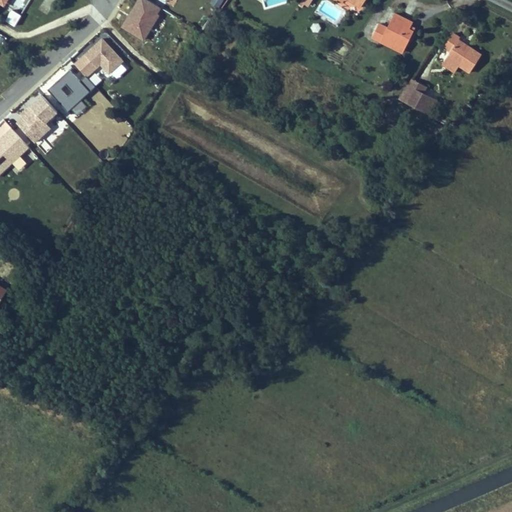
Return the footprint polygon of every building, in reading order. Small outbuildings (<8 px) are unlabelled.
[(0,0),(0,5),(5,8),(10,0),(0,0)] [(328,0),(329,0),(337,0),(352,9),(357,0),(328,0)] [(154,12),(135,1),(116,32),(138,45),(152,21),(150,19),(154,12)] [(12,8),(5,19),(14,25),(21,13),(12,8)] [(371,26),(365,39),(374,44),(376,40),(397,51),(407,34),(402,32),(405,27),(406,25),(388,16),(380,31),(371,26)] [(443,35),(435,49),(442,54),(438,60),(449,67),(462,75),(472,59),(460,51),(449,44),(451,41),(443,35)] [(395,56),(397,51),(376,40),(374,44),(395,56)] [(117,67),(97,45),(80,61),(92,73),(95,70),(104,79),(117,67)] [(64,75),(42,95),(63,117),(90,92),(81,81),(75,86),(64,75)] [(406,85),(403,90),(414,96),(417,90),(406,85)] [(403,90),(395,105),(412,113),(420,99),(414,96),(403,90)] [(423,101),(420,99),(412,113),(415,115),(423,101)] [(29,147),(43,135),(38,130),(52,117),(37,100),(16,120),(18,123),(12,129),(29,147)] [(28,147),(12,163),(20,172),(37,155),(28,147)]
